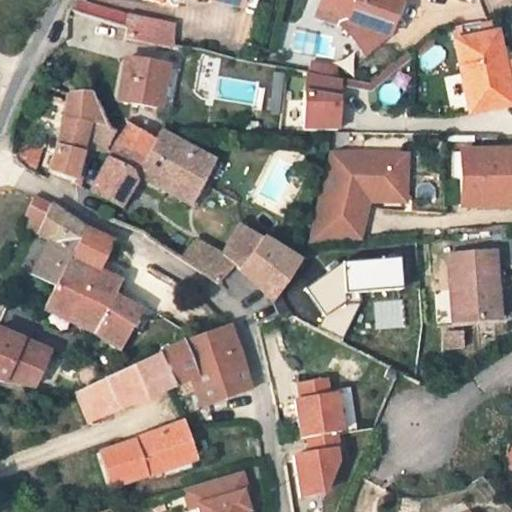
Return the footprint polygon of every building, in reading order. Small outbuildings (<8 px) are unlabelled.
[(321,0),(320,3),(348,14),(346,19),(342,23),(365,51),(380,38),(376,33),(380,30),(386,33),(398,0),(321,0)] [(172,24),(125,15),(124,30),(124,39),(170,47),(170,46),(172,24)] [(494,34),(455,42),(469,111),(507,104),(494,34)] [(161,67),(120,60),(114,101),(154,107),(161,67)] [(399,72),(393,84),(406,90),(412,78),(399,72)] [(344,79),(305,74),(303,132),(341,132),(344,79)] [(77,92),(67,93),(48,172),(73,181),(73,183),(79,185),(82,169),(76,168),(81,148),(88,124),(107,128),(98,106),(96,106),(89,92),(85,92),(77,92)] [(125,122),(118,135),(106,157),(132,171),(133,174),(134,175),(154,140),(125,122)] [(107,128),(88,124),(81,148),(106,155),(112,132),(107,128)] [(158,131),(154,140),(134,175),(147,182),(150,183),(152,185),(154,186),(157,187),(154,192),(163,197),(166,192),(191,205),(197,194),(203,182),(213,162),(162,134),(158,131)] [(372,204),(409,204),(411,152),(329,149),(308,245),(363,244),(372,204)] [(460,153),(460,179),(461,207),(511,205),(511,150),(460,152),(460,153)] [(132,171),(106,157),(89,192),(114,205),(119,207),(135,180),(133,174),(132,171)] [(31,220),(26,230),(49,242),(33,275),(55,286),(68,260),(83,230),(50,205),(36,198),(26,218),(31,220)] [(261,240),(237,225),(221,255),(234,265),(240,271),(261,240)] [(111,244),(83,230),(68,260),(98,274),(111,244)] [(193,240),(176,258),(216,285),(234,265),(221,255),(193,240)] [(261,240),(240,271),(269,301),(277,291),(296,262),(261,240)] [(492,251),(447,255),(450,290),(459,289),(462,320),(497,317),(492,251)] [(68,260),(55,286),(42,310),(90,333),(118,353),(128,332),(136,316),(138,314),(111,297),(117,284),(98,274),(68,260)] [(459,289),(450,290),(452,321),(462,320),(459,289)] [(145,320),(136,316),(128,332),(136,336),(145,320)] [(186,341),(182,343),(196,376),(200,386),(207,408),(248,393),(243,371),(227,327),(186,341)] [(0,333),(0,380),(17,341),(0,333)] [(46,354),(17,341),(0,380),(0,384),(31,390),(46,354)] [(182,343),(155,355),(171,389),(190,379),(196,376),(182,343)] [(155,355),(104,380),(118,410),(169,390),(171,389),(155,355)] [(196,376),(190,379),(193,388),(200,386),(196,376)] [(74,394),(76,397),(88,422),(118,410),(104,380),(74,394)] [(325,396),(323,380),(296,383),(298,399),(292,400),(298,438),(305,437),(307,453),(291,456),(297,497),(319,493),(333,462),(330,450),(334,450),(331,433),(336,433),(331,395),(325,396)] [(180,427),(99,453),(110,487),(191,460),(180,427)] [(196,511),(254,511),(242,474),(181,489),(187,511),(196,511)]
